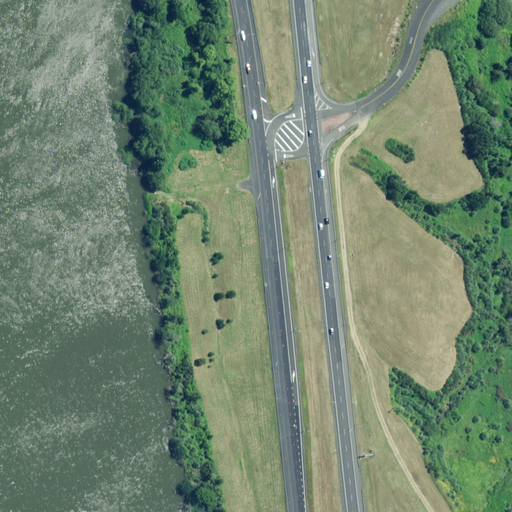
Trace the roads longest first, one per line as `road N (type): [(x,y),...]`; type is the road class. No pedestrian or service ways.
road 1 (track): [(367,107),(365,122),(336,157),(349,328),(388,436),(432,511)]
road 2 (trunk): [(314,149),(352,511)]
road 3 (trunk): [(299,511),(261,151)]
road 4 (unknown): [(284,371),(289,335),(275,196),(261,151)]
road 5 (trunk): [(261,148),(239,0)]
road 6 (unclassified): [(434,0),(403,76),(367,107)]
road 7 (trunk): [(307,0),(316,84),(327,100),(348,107)]
